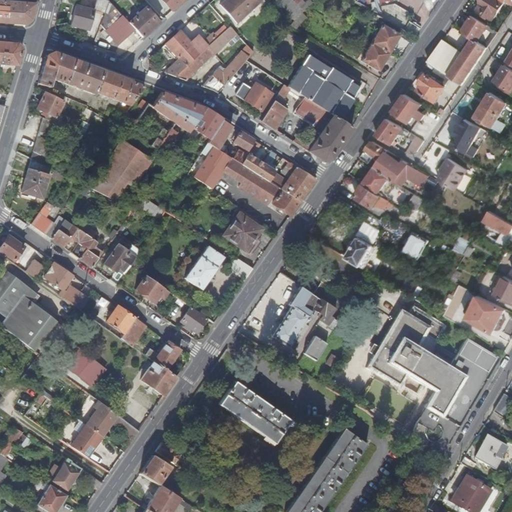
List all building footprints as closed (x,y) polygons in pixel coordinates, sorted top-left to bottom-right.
[(0,0),(0,23),(24,26),(30,21),(35,4),(19,3),(17,3),(11,3),(9,2),(7,2),(7,0),(0,0)] [(109,2),(102,0),(95,0),(93,10),(104,13),(109,2)] [(172,0),(168,4),(173,10),(180,3),(177,0),(172,0)] [(238,23),(263,0),(225,0),(221,5),(238,23)] [(275,0),(295,20),(303,13),(294,4),(290,0),(275,0)] [(307,8),(314,1),(312,0),(298,0),(294,4),(303,13),(307,8)] [(504,3),(500,0),(483,0),(479,7),(495,17),(504,3)] [(113,6),(109,2),(104,13),(100,25),(119,45),(135,30),(129,23),(113,6)] [(87,30),(92,10),(76,6),(71,26),(87,30)] [(142,38),(160,22),(146,7),(129,23),(135,30),(142,38)] [(488,24),(473,14),(463,31),(474,38),(477,40),(486,27),(488,24)] [(369,43),(387,53),(399,34),(382,23),(369,43)] [(190,24),(183,29),(188,36),(195,31),(190,24)] [(496,34),(499,30),(488,24),(486,27),(492,32),(496,34)] [(236,33),(230,26),(208,46),(200,54),(190,63),(196,70),(236,33)] [(190,43),(179,31),(165,44),(178,58),(183,53),(185,56),(165,73),(175,77),(190,63),(200,54),(190,43)] [(488,47),(496,34),(492,32),(484,45),(488,47)] [(197,36),(190,43),(200,54),(208,46),(197,36)] [(439,51),(436,49),(429,60),(463,84),(488,47),(484,45),(477,40),(474,38),(465,52),(447,40),(439,51)] [(0,64),(18,66),(22,52),(17,45),(0,43),(0,64)] [(377,69),(387,53),(369,43),(359,58),(377,69)] [(217,93),(245,61),(253,51),(248,45),(223,74),(217,70),(202,87),(217,93)] [(65,84),(73,60),(52,52),(45,55),(37,84),(48,87),(51,79),(65,84)] [(324,109),(340,119),(359,87),(306,56),(288,87),(324,109)] [(102,71),(73,60),(65,84),(93,94),(94,92),(102,71)] [(511,86),(511,66),(505,62),(498,71),(500,73),(496,79),(510,90),(511,86)] [(175,77),(185,80),(196,70),(190,63),(175,77)] [(144,86),(102,71),(94,92),(130,105),(144,86)] [(511,91),(511,86),(510,90),(496,79),(500,73),(498,71),(492,80),(511,93),(511,91)] [(437,99),(447,84),(428,72),(422,81),(425,83),(421,88),(437,99)] [(271,92),(255,82),(250,90),(244,100),(260,110),(269,96),(271,92)] [(244,100),(250,90),(241,84),(235,94),(244,100)] [(324,109),(288,87),(283,84),(273,99),(265,113),(261,120),(272,127),(284,108),(313,126),(315,123),(324,109)] [(494,128),(510,101),(493,91),(477,118),(494,128)] [(189,133),(191,128),(205,109),(160,92),(151,106),(175,123),(189,133)] [(424,104),(406,92),(391,115),(402,122),(405,117),(411,122),(416,115),(423,120),(427,114),(420,109),(424,104)] [(44,93),(40,102),(59,110),(62,102),(44,93)] [(273,99),(269,96),(260,110),(265,113),(273,99)] [(142,110),(147,103),(143,101),(138,107),(142,110)] [(59,110),(40,102),(36,110),(54,118),(55,118),(59,110)] [(175,123),(151,106),(147,103),(142,110),(115,150),(89,189),(110,199),(113,200),(126,182),(132,186),(175,123)] [(442,116),(446,109),(442,107),(438,113),(442,116)] [(101,116),(85,108),(81,118),(96,126),(101,116)] [(191,128),(209,139),(222,120),(205,109),(191,128)] [(330,158),(352,127),(340,119),(324,109),(315,123),(322,128),(312,144),(308,150),(323,159),(330,158)] [(117,125),(123,116),(119,115),(117,114),(112,122),(117,125)] [(412,132),(389,117),(377,135),(392,146),(401,132),(408,137),(412,132)] [(51,123),(42,118),(31,159),(43,165),(54,124),(51,123)] [(483,129),(465,118),(451,141),(476,156),(481,148),(474,144),(483,129)] [(209,139),(206,143),(217,150),(232,126),(222,120),(209,139)] [(247,151),(254,140),(240,131),(234,143),(247,151)] [(296,143),(302,146),(305,140),(300,136),(296,143)] [(417,152),(425,141),(417,136),(406,154),(417,152)] [(101,148),(104,143),(96,139),(93,144),(101,148)] [(257,175),(263,165),(251,158),(260,143),(254,140),(247,151),(245,155),(239,164),(257,175)] [(302,146),(308,150),(312,144),(305,140),(302,146)] [(384,156),(404,169),(408,163),(410,162),(405,159),(403,162),(387,152),(388,149),(373,140),(361,156),(370,162),(375,155),(381,160),(384,156)] [(98,154),(101,148),(93,144),(88,141),(84,147),(98,154)] [(275,189),(277,187),(268,182),(257,175),(239,164),(233,160),(217,150),(206,143),(200,153),(222,167),(221,170),(240,182),(238,186),(266,204),(275,189)] [(233,160),(239,164),(245,155),(239,150),(233,160)] [(274,160),(277,154),(273,151),(263,165),(257,175),(268,182),(274,172),(269,169),(275,160),(274,160)] [(444,157),(443,159),(465,173),(469,166),(450,154),(447,159),(444,157)] [(390,177),(396,180),(404,169),(384,156),(381,160),(376,167),(390,177)] [(43,165),(31,159),(21,193),(26,194),(26,198),(34,199),(35,197),(41,198),(47,175),(49,168),(43,165)] [(465,173),(443,159),(439,166),(443,169),(439,177),(456,187),(465,173)] [(300,201),(316,178),(289,162),(282,173),(289,178),(287,180),(274,172),(268,182),(277,187),(281,190),(300,201)] [(430,176),(408,163),(404,169),(396,180),(394,182),(402,186),(408,179),(423,188),(430,176)] [(236,205),(242,196),(193,164),(187,173),(236,205)] [(376,167),(365,183),(379,193),(390,177),(376,167)] [(49,168),(47,175),(59,182),(63,175),(49,168)] [(373,206),(381,194),(379,193),(365,183),(356,195),(373,206)] [(289,216),(300,201),(281,190),(280,192),(272,204),(289,216)] [(414,194),(408,205),(417,210),(423,199),(414,194)] [(236,205),(264,224),(270,215),(242,196),(236,205)] [(160,216),(164,211),(144,198),(140,203),(160,216)] [(134,211),(130,209),(126,214),(129,217),(134,211)] [(260,229),(234,210),(228,219),(232,222),(222,236),(248,255),(255,245),(252,242),(260,229)] [(511,230),(511,223),(490,210),(483,220),(509,236),(511,230)] [(38,213),(30,224),(46,235),(53,223),(38,213)] [(406,227),(409,223),(390,213),(387,217),(406,227)] [(378,238),(381,233),(382,230),(368,221),(362,232),(376,240),(378,238)] [(53,223),(46,235),(63,247),(68,241),(73,240),(78,244),(85,233),(88,229),(80,224),(77,228),(73,225),(65,235),(57,229),(58,227),(53,223)] [(429,237),(414,228),(405,245),(421,253),(429,237)] [(91,267),(102,253),(95,247),(98,243),(85,233),(78,244),(82,247),(83,253),(79,258),(91,267)] [(378,238),(396,248),(398,243),(381,233),(378,238)] [(0,252),(13,262),(23,247),(7,236),(0,246),(0,252)] [(462,254),(468,241),(459,236),(452,249),(462,254)] [(347,256),(361,264),(365,258),(369,261),(375,252),(370,249),(373,245),(359,237),(347,256)] [(134,256),(138,250),(121,239),(117,244),(134,256)] [(451,251),(453,246),(444,241),(442,246),(451,251)] [(122,273),(134,256),(117,244),(103,265),(114,274),(117,269),(122,273)] [(474,247),(469,244),(464,252),(466,254),(469,255),(474,247)] [(245,280),(253,269),(236,257),(228,269),(245,280)] [(215,269),(198,258),(184,279),(201,290),(215,269)] [(35,278),(43,268),(33,261),(25,272),(35,278)] [(72,304),(85,285),(54,263),(44,278),(62,291),(59,295),(72,304)] [(13,325),(8,332),(34,352),(57,322),(32,302),(37,295),(8,272),(0,282),(0,313),(5,318),(13,325)] [(168,290),(145,274),(135,288),(153,302),(158,294),(163,298),(168,290)] [(511,302),(511,278),(506,275),(496,293),(511,302)] [(336,308),(301,285),(289,304),(291,306),(273,335),(295,349),(300,341),(295,337),(312,310),(321,316),(320,318),(330,325),(335,317),(332,315),(336,308)] [(496,336),(509,311),(475,295),(463,320),(496,336)] [(196,333),(207,316),(191,305),(180,321),(183,323),(181,326),(190,332),(192,329),(196,333)] [(124,335),(134,318),(117,306),(106,322),(124,335)] [(401,310),(366,370),(401,391),(408,378),(436,395),(426,411),(444,421),(469,378),(421,349),(426,340),(437,346),(449,327),(415,307),(410,315),(401,310)] [(5,318),(0,324),(0,326),(8,332),(13,325),(5,318)] [(132,346),(146,326),(134,318),(124,335),(121,338),(130,345),(132,346)] [(327,342),(315,335),(305,352),(314,358),(319,349),(322,351),(327,342)] [(166,370),(181,350),(168,341),(159,355),(151,348),(145,355),(153,361),(166,370)] [(90,391),(106,369),(76,347),(59,370),(90,391)] [(163,396),(177,377),(166,370),(153,361),(140,379),(163,396)] [(29,374),(26,372),(21,378),(24,381),(29,374)] [(292,420),(235,381),(219,404),(276,443),(292,420)] [(45,396),(39,391),(36,396),(42,400),(45,396)] [(506,418),(511,410),(511,397),(504,393),(493,410),(506,418)] [(134,438),(138,431),(115,414),(99,401),(96,405),(123,426),(121,429),(134,438)] [(138,431),(146,420),(123,404),(115,414),(138,431)] [(86,424),(101,436),(109,426),(92,414),(88,420),(85,417),(82,422),(86,424)] [(86,457),(101,436),(86,424),(70,446),(86,457)] [(14,428),(0,449),(0,452),(6,456),(22,433),(14,428)] [(319,511),(367,444),(344,429),(285,511),(319,511)] [(507,448),(489,435),(475,457),(493,469),(507,448)] [(179,455),(161,442),(155,451),(174,463),(179,455)] [(439,467),(448,453),(438,447),(430,460),(439,467)] [(169,466),(152,455),(140,473),(158,484),(169,466)] [(476,464),(464,456),(461,462),(473,469),(476,464)] [(67,490),(81,468),(66,459),(61,467),(56,464),(51,473),(55,476),(52,480),(67,490)] [(182,476),(186,470),(179,466),(176,472),(182,476)] [(85,482),(97,490),(102,483),(90,474),(85,482)] [(478,511),(491,490),(467,474),(452,501),(471,511),(478,511)] [(48,511),(54,511),(66,494),(45,481),(39,477),(35,484),(46,490),(36,504),(48,511)] [(149,511),(170,511),(177,501),(180,497),(160,485),(145,509),(149,511)] [(3,492),(12,497),(15,492),(6,486),(3,492)] [(195,505),(199,500),(193,496),(189,501),(195,505)] [(191,510),(194,505),(180,497),(177,501),(191,510)]
